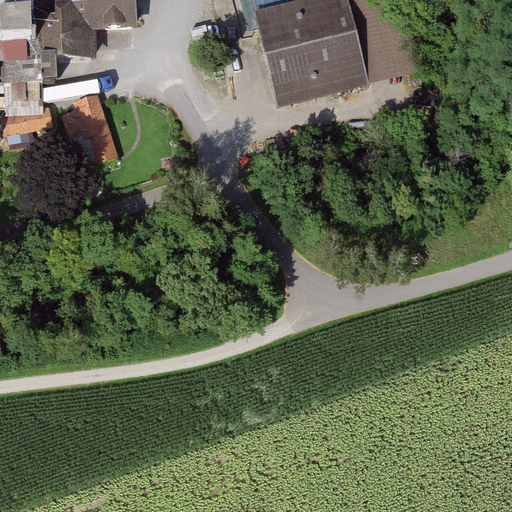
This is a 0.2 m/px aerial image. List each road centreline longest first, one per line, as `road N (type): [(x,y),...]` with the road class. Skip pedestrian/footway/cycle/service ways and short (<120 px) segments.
road 1 (track): [(0,393),(187,367),(316,315)]
road 2 (track): [(0,229),(91,218),(228,175)]
